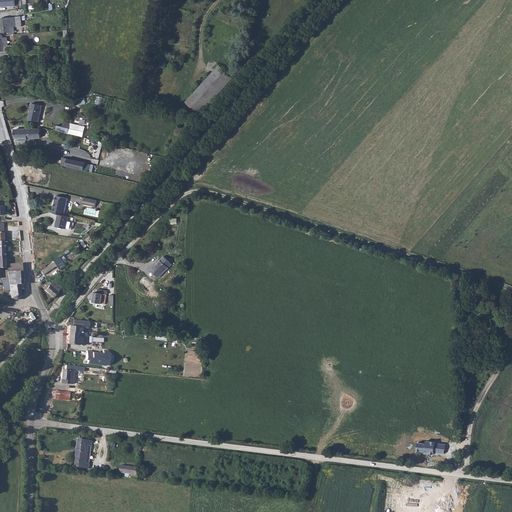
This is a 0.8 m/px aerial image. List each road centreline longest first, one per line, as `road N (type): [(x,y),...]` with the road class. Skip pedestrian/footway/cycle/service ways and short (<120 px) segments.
road 1 (unclassified): [(30,422),(511,481)]
road 2 (track): [(113,261),(194,190),(511,292)]
road 3 (tertiary): [(0,125),(34,292)]
road 4 (track): [(511,341),(472,416),(459,474)]
